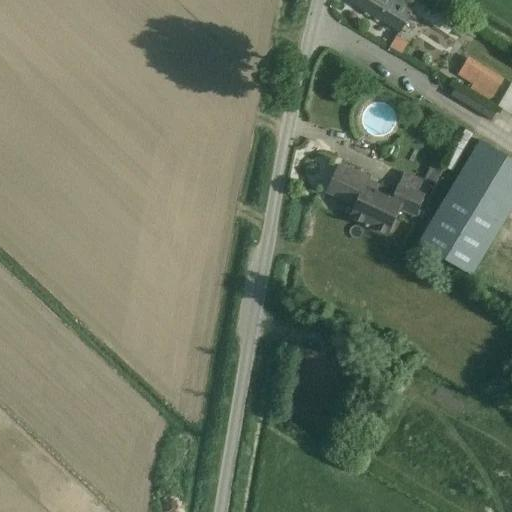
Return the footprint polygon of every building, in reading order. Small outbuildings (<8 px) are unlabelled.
[(353,0),(352,3),(369,14),(398,32),(410,13),(389,0),(353,0)] [(424,34),(447,48),(452,39),(430,25),(424,34)] [(477,32),(467,25),(463,32),(474,39),(477,32)] [(400,36),(394,47),(406,53),(411,41),(400,36)] [(505,80),(484,67),(470,90),(491,103),(505,80)] [(455,88),(450,96),(492,121),(497,113),(455,88)] [(511,160),(481,141),(418,243),(472,276),(511,210),(511,160)] [(436,163),(433,171),(430,169),(425,178),(436,184),(445,168),(436,163)] [(339,165),(327,192),(356,206),(350,218),(366,225),(365,226),(367,228),(368,226),(387,235),(393,222),(396,215),(398,209),(415,216),(423,195),(418,193),(398,186),(396,192),(393,198),(388,196),(386,199),(375,194),(376,192),(375,192),(379,184),(368,179),(357,174),(339,165)]
